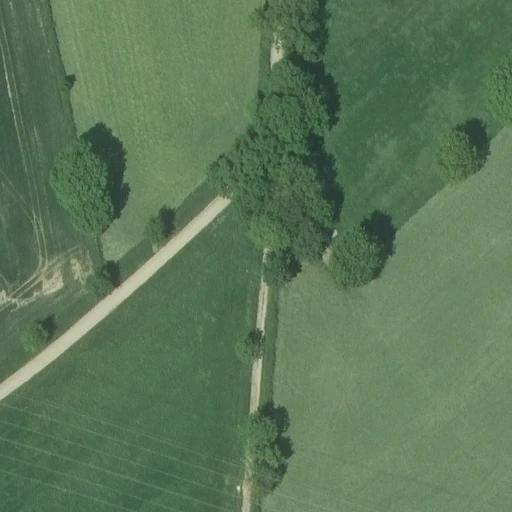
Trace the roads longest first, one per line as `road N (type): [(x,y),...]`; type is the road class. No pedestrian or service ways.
road 1 (track): [(0,394),(154,265),(271,150)]
road 2 (track): [(271,150),(244,511)]
road 3 (track): [(280,0),(271,150)]
